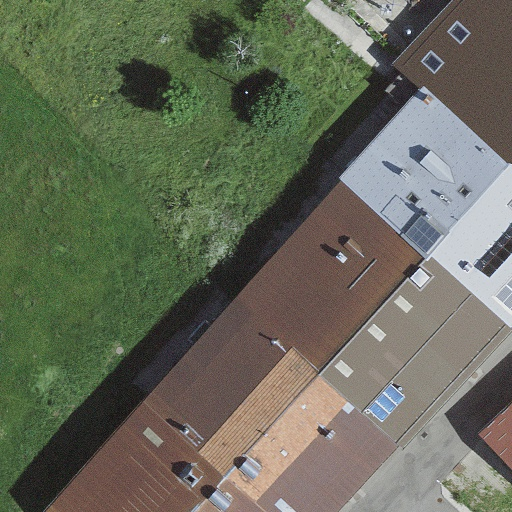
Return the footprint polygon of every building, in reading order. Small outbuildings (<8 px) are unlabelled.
[(511,0),(464,0),(408,61),(439,89),(511,155),(511,0)] [(511,155),(439,89),(343,192),(511,347),(511,345),(511,155)] [(343,192),(246,296),(414,451),(511,347),(343,192)] [(246,296),(149,400),(270,511),(356,511),(414,451),(246,296)] [(270,511),(149,400),(52,504),(60,511),(270,511)] [(511,412),(484,439),(511,468),(511,412)]
